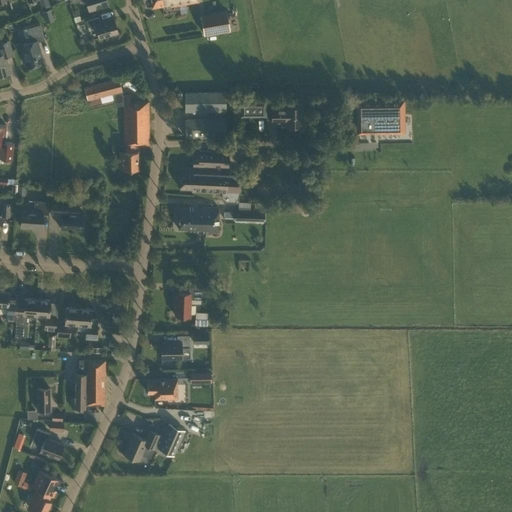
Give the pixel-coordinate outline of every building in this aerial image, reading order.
[(72,0),(73,2),(73,3),(82,0),(85,0),(89,10),(107,5),(106,0),(72,0)] [(50,9),(43,11),(46,22),(53,20),(50,9)] [(208,14),(201,16),(201,18),(204,34),(229,30),(226,11),(208,14)] [(99,38),(118,32),(113,18),(99,22),(98,17),(86,20),(88,26),(95,24),(99,38)] [(27,42),(20,44),(24,59),(26,59),(28,67),(44,62),(38,41),(37,37),(43,36),(40,24),(27,28),(29,37),(26,38),(27,42)] [(5,56),(13,53),(9,39),(0,41),(0,53),(0,54),(0,53),(0,74),(10,72),(5,56)] [(123,95),(122,91),(118,78),(84,87),(87,99),(112,93),(115,105),(123,105),(124,147),(126,147),(126,152),(122,152),(119,152),(119,169),(123,169),(138,169),(137,152),(134,152),(134,145),(149,144),(148,101),(132,101),(132,95),(123,95)] [(185,111),(225,110),(225,92),(185,92),(185,111)] [(329,106),(329,98),(315,98),(315,106),(329,106)] [(240,113),(240,116),(266,116),(266,99),(264,99),(240,99),(240,113)] [(403,102),(359,102),(360,131),(403,131),(403,102)] [(286,107),(272,108),(272,122),(286,122),(286,125),(302,125),(302,106),(286,106),(286,107)] [(185,137),(225,137),(225,118),(185,118),(185,137)] [(6,125),(0,124),(0,157),(11,159),(13,143),(4,142),(6,125)] [(181,168),(180,189),(192,189),(191,192),(221,193),(221,198),(226,202),(238,203),(238,194),(239,194),(240,172),(228,172),(228,153),(217,153),(193,152),(193,168),(181,168)] [(253,154),(253,162),(265,163),(265,154),(253,154)] [(67,212),(68,201),(51,199),(50,213),(62,214),(61,229),(82,230),(83,213),(67,212)] [(34,211),(21,210),(20,226),(41,228),(42,212),(48,212),(49,202),(35,201),(34,211)] [(9,217),(10,204),(1,203),(0,216),(9,217)] [(218,233),(219,208),(179,206),(178,228),(190,229),(190,232),(198,233),(198,228),(204,229),(204,233),(218,233)] [(234,207),(234,219),(264,220),(264,208),(250,208),(250,207),(238,206),(238,207),(234,207)] [(201,299),(202,287),(189,287),(188,293),(176,292),(175,315),(190,316),(191,298),(201,299)] [(0,290),(0,312),(6,313),(5,319),(15,320),(15,313),(16,313),(17,297),(8,296),(9,291),(0,290)] [(15,326),(15,335),(25,336),(26,327),(27,314),(36,315),(37,299),(24,298),(17,297),(16,313),(15,326)] [(37,299),(36,315),(45,316),(44,328),(55,329),(56,316),(51,316),(51,309),(49,309),(50,300),(37,299)] [(65,307),(65,320),(58,320),(57,335),(67,336),(68,323),(77,324),(78,308),(65,307)] [(78,308),(77,324),(86,324),(85,337),(96,338),(98,318),(91,318),(91,309),(78,308)] [(207,312),(195,311),(195,324),(207,324),(207,312)] [(208,332),(193,332),(194,343),(208,343),(208,332)] [(177,342),(161,342),(161,358),(181,358),(190,357),(189,347),(189,335),(177,335),(177,342)] [(79,360),(79,373),(85,373),(85,391),(85,404),(104,404),(105,376),(105,360),(85,360),(79,360)] [(202,372),(190,372),(190,382),(203,382),(211,381),(210,371),(202,372)] [(71,397),(71,408),(74,408),(85,408),(85,404),(85,391),(85,373),(79,373),(75,373),(74,397),(71,397)] [(154,380),(147,380),(147,393),(154,393),(154,399),(177,398),(177,379),(165,379),(165,378),(158,379),(154,379),(154,380)] [(37,410),(50,410),(50,388),(37,388),(37,410)] [(50,430),(63,431),(64,422),(50,421),(50,430)] [(162,437),(159,435),(159,434),(149,430),(145,439),(132,433),(128,440),(129,441),(123,453),(139,460),(141,455),(149,458),(155,443),(158,445),(157,448),(174,455),(185,430),(168,423),(162,437)] [(58,458),(63,445),(47,438),(49,433),(36,428),(32,439),(43,442),(40,451),(58,458)] [(26,472),(18,469),(13,483),(21,486),(26,472)] [(33,494),(38,496),(31,510),(34,511),(45,511),(51,501),(48,500),(51,495),(53,496),(56,490),(54,489),(56,484),(58,485),(60,480),(40,471),(32,486),(36,488),(33,494)] [(24,480),(21,486),(29,490),(32,485),(24,480)] [(96,486),(96,500),(106,500),(106,501),(129,501),(129,481),(106,481),(106,486),(96,486)]
